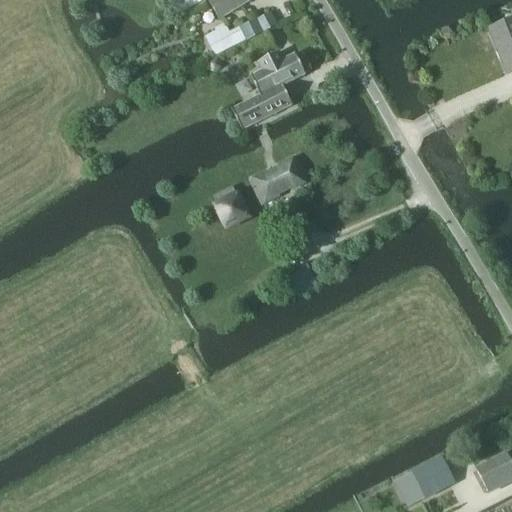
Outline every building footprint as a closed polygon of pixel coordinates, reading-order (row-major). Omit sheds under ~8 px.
[(222,20),(255,0),(204,0),(206,2),(209,0),(214,0),(211,2),(222,20)] [(271,17),(240,32),(247,46),(278,31),(271,17)] [(511,21),(490,31),(509,76),(511,74),(511,21)] [(281,56),(260,66),(263,74),(252,80),(261,98),(233,113),(244,134),(293,108),(284,89),(306,77),(296,57),(284,63),(281,56)] [(511,481),(511,464),(507,455),(477,471),(489,494),(511,481)] [(441,459),(414,472),(428,501),(456,487),(441,459)]
